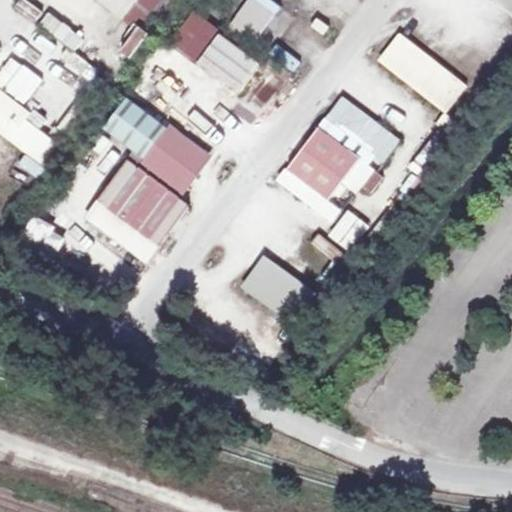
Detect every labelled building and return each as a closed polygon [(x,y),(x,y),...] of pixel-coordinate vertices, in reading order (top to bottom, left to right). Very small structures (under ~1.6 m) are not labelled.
[(26,0),(17,0),(12,8),(34,22),(42,10),(26,0)] [(95,0),(123,20),(138,0),(95,0)] [(138,0),(123,20),(138,32),(161,0),(138,0)] [(248,0),(227,25),(250,46),(282,9),(270,0),(248,0)] [(170,45),(198,66),(199,65),(223,35),(224,33),(197,11),(170,45)] [(47,12),(38,25),(74,51),(83,38),(47,12)] [(399,32),(376,61),(445,114),(468,85),(399,32)] [(260,63),(223,35),(199,65),(236,94),(260,63)] [(0,89),(0,132),(46,168),(62,148),(26,121),(31,114),(0,89)] [(169,128),(128,98),(104,130),(145,160),(169,128)] [(361,160),(319,128),(288,168),(330,200),(361,160)] [(191,208),(128,161),(100,198),(163,245),(191,208)] [(150,262),(163,245),(100,198),(87,215),(150,262)] [(344,209),(328,239),(352,253),(369,223),(344,209)] [(29,219),(20,246),(57,257),(65,230),(29,219)] [(310,247),(334,260),(341,247),(316,235),(310,247)] [(295,326),(318,292),(261,256),(239,290),(295,326)] [(265,334),(284,350),(292,340),(273,325),(265,334)]
